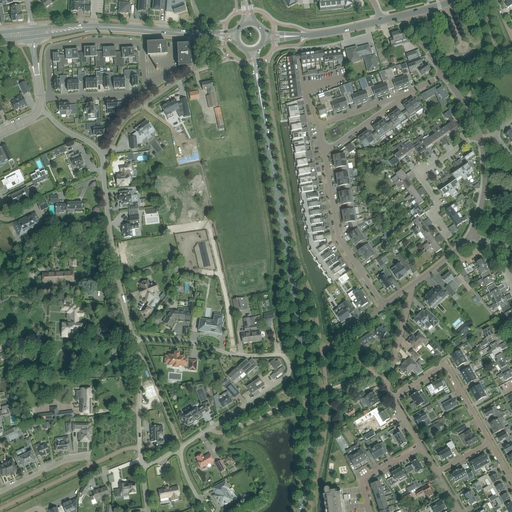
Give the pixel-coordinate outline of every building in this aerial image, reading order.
[(43,0),(44,0),(41,2),(46,8),(52,3),(50,0),(43,0)] [(81,5),(81,0),(71,0),(71,12),(73,12),(73,13),(76,13),(76,12),(78,12),(78,9),(81,9),(81,5)] [(81,0),(81,5),(81,9),(84,9),(84,12),(91,12),(91,0),(81,0)] [(119,13),(130,14),(130,4),(128,4),(128,0),(126,0),(125,0),(119,0),(120,0),(116,0),(116,4),(117,4),(117,8),(119,9),(119,13)] [(139,0),(138,12),(146,12),(146,7),(150,7),(149,9),(150,9),(150,0),(146,0),(147,1),(139,0)] [(153,0),(153,10),(160,11),(160,10),(160,5),(164,5),(164,1),(164,0),(153,0)] [(167,0),(167,6),(172,7),(174,12),(175,14),(179,13),(186,11),(185,7),(184,4),(183,3),(180,4),(180,2),(175,1),(175,3),(172,3),(171,0),(167,0)] [(319,3),(320,11),(344,8),(345,10),(353,6),(350,0),(315,0),(316,3),(319,3)] [(12,14),(11,14),(22,13),(21,5),(11,7),(12,14)] [(22,13),(11,14),(12,21),(18,21),(18,22),(22,21),(22,20),(23,20),(22,13)] [(389,39),(391,44),(391,45),(395,44),(394,42),(397,41),(401,39),(403,43),(407,42),(407,43),(406,38),(405,38),(404,33),(403,33),(403,34),(401,34),(400,32),(391,34),(393,38),(389,39)] [(166,55),(166,53),(166,47),(167,47),(167,44),(167,43),(166,43),(166,42),(147,43),(148,56),(166,55)] [(190,44),(177,44),(177,47),(176,47),(176,48),(176,52),(177,52),(178,67),(192,66),(190,44)] [(346,50),(349,63),(350,64),(360,61),(359,56),(371,53),(369,45),(357,48),(356,47),(346,50)] [(91,57),(90,47),(84,48),(84,53),(81,53),(82,63),(87,62),(86,57),(91,57)] [(96,47),(90,47),(91,57),(95,57),(96,67),(101,67),(100,62),(100,52),(97,52),(96,47)] [(115,66),(119,66),(119,52),(116,52),(115,47),(109,48),(110,58),(114,57),(115,66)] [(101,67),(106,67),(105,58),(110,58),(109,48),(103,48),(103,52),(100,52),(100,62),(101,67)] [(119,66),(124,66),(124,58),(128,58),(128,48),(122,49),(122,52),(119,52),(119,66)] [(128,48),(128,58),(133,58),(133,62),(138,62),(138,52),(134,52),(134,48),(128,48)] [(77,63),(82,63),(81,53),(78,53),(78,49),(72,50),(72,60),(77,59),(77,63)] [(66,55),(62,55),(63,65),(68,65),(68,60),(72,60),(72,50),(65,50),(66,55)] [(406,54),(409,61),(417,58),(415,51),(406,54)] [(58,69),(63,69),(63,65),(62,55),(59,55),(59,53),(53,54),(53,63),(58,63),(58,69)] [(364,57),(365,61),(368,72),(373,71),(374,71),(378,70),(374,54),(364,57)] [(423,65),(421,63),(422,63),(420,59),(407,63),(410,70),(416,68),(422,76),(426,73),(426,74),(429,72),(428,72),(431,70),(426,63),(423,65)] [(404,76),(399,78),(403,88),(408,87),(407,85),(410,84),(409,83),(412,81),(406,63),(400,65),(404,76)] [(398,90),(403,88),(399,78),(395,80),(391,68),(385,71),(392,89),(395,88),(395,89),(398,89),(398,90)] [(383,84),(379,85),(383,96),(387,94),(387,93),(389,92),(388,90),(392,89),(385,71),(379,73),(383,84)] [(64,83),(64,76),(60,76),(60,79),(54,79),(55,91),(61,91),(61,85),(64,84),(64,83)] [(64,83),(68,83),(68,84),(68,91),(74,91),(73,79),(68,79),(67,76),(64,76),(64,83)] [(378,98),(383,96),(379,85),(374,87),(370,76),(364,78),(371,96),(374,95),(375,97),(377,96),(378,98)] [(363,91),(358,93),(362,103),(367,102),(366,100),(368,99),(368,97),(371,96),(364,78),(359,80),(363,91)] [(213,88),(213,86),(212,81),(201,84),(203,90),(208,89),(209,96),(206,96),(209,108),(217,107),(213,88)] [(25,82),(20,85),(24,94),(30,92),(25,82)] [(344,86),(351,104),(354,103),(354,104),(357,104),(357,105),(362,103),(358,93),(354,95),(350,84),(344,86)] [(347,105),(351,104),(344,86),(338,88),(342,99),(338,100),(341,111),(346,109),(346,108),(348,107),(347,105)] [(449,97),(442,87),(440,88),(439,89),(437,86),(435,87),(425,93),(428,98),(432,96),(435,94),(438,92),(442,98),(439,100),(440,101),(439,101),(440,105),(441,107),(447,104),(445,99),(449,97)] [(329,91),(323,93),(330,111),(333,110),(334,112),(336,111),(337,113),(341,111),(338,100),(333,102),(329,91)] [(323,93),(318,95),(322,106),(317,108),(321,118),(326,117),(325,115),(327,114),(327,112),(330,111),(323,93)] [(27,106),(22,95),(18,97),(19,99),(12,102),(16,111),(22,107),(23,108),(27,106)] [(289,113),(299,111),(298,106),(298,103),(303,102),(303,99),(286,104),(287,109),(288,108),(289,113)] [(413,99),(412,100),(411,100),(408,102),(409,102),(408,103),(416,113),(424,108),(420,102),(417,104),(413,99)] [(162,107),(166,116),(180,109),(181,112),(183,111),(184,117),(190,116),(188,104),(178,106),(175,100),(170,103),(169,102),(170,103),(168,104),(167,103),(167,104),(162,107)] [(124,111),(124,107),(118,108),(118,101),(107,102),(107,114),(114,113),(114,111),(124,111)] [(404,113),(408,119),(416,113),(408,103),(408,102),(405,105),(403,106),(407,111),(404,113)] [(100,119),(99,112),(96,113),(96,108),(94,108),(94,104),(93,104),(93,103),(88,103),(88,104),(87,104),(87,107),(84,107),(84,113),(88,112),(88,116),(89,116),(89,119),(100,119)] [(66,111),(66,115),(77,114),(77,110),(71,110),(70,104),(59,104),(59,106),(58,106),(58,110),(59,110),(60,111),(66,111)] [(217,108),(215,109),(218,124),(219,130),(224,128),(225,128),(220,107),(217,108)] [(402,115),(401,114),(398,110),(397,111),(396,110),(393,113),(394,113),(393,113),(401,124),(408,119),(404,113),(402,115)] [(452,123),(446,127),(450,132),(455,128),(457,131),(460,129),(452,118),(454,116),(455,116),(451,110),(444,114),(447,119),(449,118),(452,123)] [(289,122),(300,120),(299,111),(289,113),(290,118),(288,118),(289,122)] [(393,129),(401,124),(393,113),(393,114),(392,113),(389,115),(390,116),(388,117),(392,122),(389,124),(393,129)] [(302,129),(300,120),(289,122),(290,126),(291,126),(292,131),(290,131),(291,131),(302,129)] [(145,121),(145,122),(142,124),(143,124),(141,126),(140,125),(134,130),(136,132),(130,137),(130,138),(131,144),(136,143),(136,145),(137,145),(143,144),(143,141),(147,138),(145,135),(149,133),(150,135),(151,135),(156,131),(150,123),(148,123),(146,121),(145,122),(145,121)] [(385,135),(393,129),(389,124),(387,126),(383,121),(382,122),(381,121),(378,123),(378,124),(385,135)] [(87,124),(87,131),(93,130),(94,136),(97,136),(97,137),(101,137),(101,135),(104,135),(104,134),(105,134),(105,129),(104,129),(104,128),(100,128),(100,127),(95,127),(95,124),(87,124)] [(378,140),(385,135),(378,124),(377,124),(374,126),(375,127),(373,128),(377,133),(374,135),(378,140)] [(444,136),(450,132),(446,127),(441,130),(437,125),(434,127),(444,140),(446,139),(444,136)] [(435,134),(430,138),(434,143),(439,139),(441,142),(444,140),(434,127),(431,129),(435,134)] [(341,133),(338,128),(330,132),(333,138),(341,133)] [(303,138),(302,129),(291,131),(291,135),(293,135),(293,140),(292,140),(303,138)] [(375,142),(378,140),(374,135),(371,136),(368,131),(366,132),(363,134),(363,135),(370,145),(374,141),(375,142)] [(370,145),(363,135),(362,135),(359,137),(358,138),(358,139),(357,140),(360,145),(361,144),(364,147),(369,144),(370,145)] [(421,136),(418,138),(428,152),(431,150),(429,147),(434,143),(430,138),(428,135),(423,139),(421,136)] [(305,147),(303,138),(292,140),(293,144),(294,144),(295,149),(305,147)] [(413,147),(412,147),(414,149),(414,150),(415,151),(418,155),(418,154),(423,151),(424,152),(425,154),(428,152),(418,138),(416,140),(418,143),(413,147)] [(402,142),(399,144),(408,158),(411,161),(414,160),(409,153),(414,150),(414,149),(412,147),(413,147),(411,144),(410,144),(405,148),(404,145),(402,142)] [(0,162),(0,161),(0,160),(4,158),(5,161),(8,160),(9,161),(13,159),(6,144),(2,146),(2,147),(0,147),(0,162)] [(395,157),(389,162),(392,166),(399,161),(399,162),(399,160),(404,157),(404,158),(406,160),(408,158),(399,144),(396,146),(400,152),(394,156),(395,157)] [(55,157),(68,151),(66,147),(53,153),(55,157)] [(305,147),(295,149),(295,153),(294,154),(295,158),(306,156),(305,147)] [(340,155),(340,152),(340,151),(336,154),(337,156),(333,156),(334,158),(333,158),(334,162),(347,160),(345,160),(344,154),(340,155)] [(462,155),(464,158),(467,162),(468,163),(471,169),(472,168),(474,167),(471,161),(476,158),(472,152),(467,156),(466,155),(465,153),(462,155)] [(75,157),(73,153),(69,155),(74,167),(76,166),(78,171),(85,168),(83,163),(81,158),(82,158),(81,155),(80,156),(80,155),(75,157)] [(308,165),(306,156),(295,158),(296,162),(297,162),(298,166),(296,166),(296,167),(308,165)] [(455,162),(458,166),(460,169),(464,174),(467,179),(468,181),(472,178),(471,177),(471,176),(469,174),(468,175),(466,172),(471,169),(468,163),(464,166),(463,167),(462,166),(463,164),(460,159),(455,162)] [(341,167),(342,170),(351,169),(349,169),(347,160),(334,162),(335,163),(334,163),(334,166),(335,166),(335,168),(341,167)] [(118,175),(118,177),(117,177),(117,180),(116,181),(117,185),(118,185),(119,185),(119,187),(128,186),(128,184),(129,184),(128,176),(130,176),(129,171),(129,170),(131,170),(131,163),(126,164),(126,166),(120,167),(121,172),(123,171),(123,174),(118,175)] [(308,168),(308,165),(296,167),(297,171),(298,171),(299,175),(298,175),(311,173),(310,168),(308,168)] [(452,174),(452,175),(454,178),(455,179),(455,180),(460,176),(461,176),(464,181),(464,182),(468,186),(469,185),(470,186),(471,185),(471,184),(468,181),(467,179),(464,174),(460,169),(458,166),(455,168),(456,170),(457,171),(452,174)] [(337,180),(350,178),(349,173),(352,172),(351,169),(342,170),(343,173),(336,174),(337,176),(336,176),(337,180)] [(6,181),(4,182),(6,185),(5,185),(8,190),(16,185),(20,183),(24,181),(18,170),(10,174),(11,175),(4,178),(6,181)] [(401,170),(396,174),(397,175),(391,179),(396,186),(410,176),(408,174),(405,176),(401,170)] [(36,174),(32,176),(34,181),(47,175),(45,171),(37,175),(36,174)] [(311,177),(310,177),(309,174),(311,174),(311,173),(298,175),(298,180),(300,180),(300,184),(299,184),(312,182),(311,177)] [(48,177),(47,175),(34,181),(36,184),(47,179),(47,178),(48,177)] [(405,188),(407,190),(412,186),(409,181),(412,179),(410,176),(396,186),(398,189),(401,187),(402,188),(404,188),(405,188)] [(345,189),(352,188),(350,178),(337,180),(337,181),(337,185),(338,185),(338,187),(344,186),(345,189)] [(448,180),(445,182),(455,196),(458,194),(454,189),(459,185),(455,180),(450,183),(448,180)] [(312,182),(299,184),(300,189),(301,188),(302,193),(313,191),(313,186),(311,186),(311,183),(312,183),(312,182)] [(440,191),(439,191),(443,196),(449,192),(452,198),(455,196),(445,182),(443,184),(444,186),(445,187),(440,191)] [(411,195),(406,199),(408,202),(413,198),(418,194),(421,192),(419,190),(416,192),(412,186),(407,190),(411,195)] [(29,193),(27,188),(10,196),(13,195),(14,198),(13,199),(13,198),(11,199),(12,202),(17,200),(19,204),(30,199),(27,194),(29,193)] [(340,199),(353,197),(352,188),(345,189),(345,192),(339,193),(340,195),(339,195),(340,198),(340,199)] [(120,197),(119,197),(120,201),(121,201),(121,205),(122,205),(123,206),(127,205),(127,204),(130,204),(130,206),(129,206),(130,210),(139,209),(138,205),(137,205),(136,202),(132,203),(131,196),(134,196),(133,191),(125,192),(125,191),(121,191),(121,193),(120,193),(120,197)] [(313,191),(302,193),(301,193),(302,201),(303,201),(304,204),(302,205),(319,202),(313,203),(312,199),(319,198),(318,193),(313,194),(313,191)] [(413,198),(408,202),(409,205),(412,203),(415,208),(418,206),(419,206),(420,205),(424,202),(420,197),(423,195),(421,192),(418,194),(413,198)] [(355,206),(353,197),(340,199),(340,203),(341,203),(341,205),(347,204),(348,207),(355,206)] [(41,211),(48,207),(45,200),(38,204),(41,211)] [(305,213),(314,211),(313,207),(320,206),(319,202),(302,205),(303,209),(305,209),(305,213)] [(60,204),(56,205),(56,214),(59,214),(59,213),(61,213),(65,213),(64,211),(68,211),(68,210),(76,209),(76,213),(78,212),(83,212),(82,203),(77,203),(67,203),(67,204),(60,204)] [(448,213),(451,218),(451,219),(457,215),(455,213),(457,211),(458,209),(456,207),(458,206),(456,203),(443,213),(445,215),(448,213)] [(348,210),(347,210),(342,211),(343,213),(342,213),(343,217),(356,215),(355,206),(348,207),(348,210)] [(413,209),(410,212),(414,217),(411,219),(412,220),(413,222),(419,218),(420,217),(425,213),(427,212),(425,209),(422,211),(418,206),(415,208),(413,209)] [(122,230),(122,234),(123,234),(124,234),(124,238),(126,237),(126,238),(130,238),(130,237),(132,237),(132,236),(131,229),(135,229),(139,229),(138,224),(140,224),(139,220),(139,216),(138,214),(138,210),(129,211),(129,215),(130,221),(131,225),(123,226),(123,230),(122,230)] [(321,210),(314,211),(305,213),(304,213),(305,218),(306,218),(306,221),(305,221),(322,219),(315,220),(315,216),(321,215),(321,210)] [(457,215),(451,219),(455,224),(452,226),(454,228),(452,230),(454,232),(458,230),(456,227),(468,219),(466,216),(463,218),(459,213),(457,215)] [(14,224),(16,229),(19,236),(41,226),(35,214),(14,224)] [(357,219),(356,215),(343,217),(343,218),(343,221),(344,221),(344,223),(351,222),(352,227),(364,222),(363,218),(357,219)] [(412,230),(414,233),(427,224),(425,221),(422,223),(419,218),(413,222),(417,227),(412,230)] [(323,223),(322,219),(305,221),(306,226),(307,226),(308,230),(307,230),(323,227),(317,228),(316,224),(323,223)] [(354,231),(352,233),(348,235),(349,237),(351,240),(352,240),(362,233),(360,230),(366,226),(364,222),(352,227),(354,231)] [(424,237),(430,234),(426,228),(429,226),(427,224),(414,233),(415,236),(421,232),(424,237)] [(324,232),(323,227),(307,230),(307,235),(309,234),(309,238),(308,238),(325,236),(325,235),(318,237),(317,233),(324,232)] [(368,241),(362,233),(352,240),(352,241),(351,241),(353,244),(354,244),(355,246),(360,242),(362,245),(368,241)] [(424,249),(438,239),(436,237),(434,239),(430,234),(424,237),(428,243),(423,246),(425,249),(424,249)] [(325,241),(325,236),(308,238),(309,247),(311,246),(311,250),(310,250),(320,247),(319,242),(325,241)] [(436,253),(441,250),(437,244),(440,242),(438,239),(424,249),(424,250),(425,249),(427,252),(430,250),(430,251),(433,251),(434,251),(436,253)] [(362,256),(373,249),(368,241),(362,245),(364,247),(359,251),(360,252),(359,253),(361,256),(362,255),(362,256)] [(320,248),(320,247),(310,250),(315,258),(316,257),(318,260),(317,261),(331,251),(325,255),(323,252),(329,248),(328,248),(326,244),(320,248)] [(378,256),(373,249),(362,256),(362,257),(364,260),(365,259),(366,261),(371,257),(373,260),(378,256)] [(333,255),(331,251),(317,261),(319,265),(321,264),(323,267),(321,268),(322,268),(336,258),(330,262),(328,259),(333,255)] [(397,269),(393,272),(398,280),(398,279),(399,280),(403,277),(402,276),(407,273),(403,268),(408,265),(400,254),(397,256),(401,262),(402,263),(400,264),(396,267),(397,269)] [(338,262),(336,258),(322,268),(324,272),(325,271),(327,274),(326,275),(340,265),(335,269),(333,266),(338,262)] [(475,271),(478,269),(478,270),(487,265),(487,266),(490,264),(489,262),(486,264),(484,259),(482,260),(481,260),(481,261),(474,265),(475,268),(473,269),(474,271),(475,271)] [(475,273),(479,271),(481,275),(489,271),(487,268),(491,266),(490,264),(487,266),(487,265),(478,270),(478,269),(475,271),(475,273)] [(343,269),(340,265),(326,275),(329,279),(330,278),(333,282),(341,277),(338,273),(343,269)] [(65,282),(65,273),(61,273),(61,272),(59,272),(59,270),(55,270),(56,273),(57,283),(65,282)] [(483,278),(479,281),(480,282),(483,281),(484,281),(491,277),(491,278),(495,276),(494,274),(491,275),(489,271),(481,275),(483,278)] [(65,273),(65,282),(74,282),(73,272),(65,273)] [(57,283),(56,273),(42,274),(42,276),(38,277),(38,281),(43,281),(43,284),(57,283)] [(455,278),(454,278),(454,279),(450,273),(443,279),(445,281),(444,281),(445,282),(447,284),(453,280),(458,287),(462,284),(461,282),(457,277),(455,278)] [(387,274),(378,280),(382,285),(382,286),(383,286),(386,290),(392,286),(390,284),(392,282),(389,277),(387,274)] [(483,281),(480,282),(480,283),(481,284),(484,282),(487,287),(490,285),(494,283),(492,279),(496,277),(495,276),(491,278),(491,277),(484,281),(483,281)] [(148,281),(140,284),(142,289),(140,289),(140,290),(141,290),(142,293),(143,297),(145,296),(147,301),(152,299),(153,300),(155,299),(159,298),(158,297),(159,297),(157,293),(157,294),(157,293),(156,293),(155,292),(156,292),(158,291),(155,283),(153,284),(152,284),(151,285),(150,286),(148,281)] [(487,288),(490,293),(489,294),(489,295),(491,294),(499,289),(500,290),(505,287),(503,284),(497,287),(495,284),(487,288)] [(452,297),(453,297),(456,295),(456,294),(449,285),(445,288),(452,297)] [(430,307),(434,303),(437,301),(441,297),(443,300),(447,296),(439,287),(434,291),(433,290),(430,293),(429,292),(426,295),(427,296),(423,299),(425,302),(424,302),(429,307),(430,306),(430,307)] [(359,307),(361,306),(362,307),(368,303),(363,297),(360,292),(359,291),(359,290),(357,288),(355,290),(357,293),(354,295),(354,296),(351,298),(350,298),(353,302),(351,303),(355,309),(357,308),(357,309),(359,308),(359,307)] [(489,294),(487,295),(488,296),(489,298),(493,296),(495,299),(502,295),(500,290),(499,289),(491,294),(489,295),(489,294)] [(494,304),(489,307),(490,309),(493,307),(495,306),(494,305),(495,305),(496,304),(497,306),(498,305),(498,304),(507,300),(507,301),(511,298),(511,297),(510,294),(504,298),(502,295),(495,299),(497,302),(494,303),(494,304)] [(236,312),(248,309),(245,297),(233,300),(236,312)] [(61,304),(61,311),(67,311),(67,314),(67,316),(66,316),(65,321),(67,321),(67,324),(62,323),(61,337),(72,338),(72,333),(73,334),(78,334),(79,330),(83,330),(83,324),(78,324),(79,316),(83,316),(83,312),(79,312),(79,307),(76,307),(76,304),(74,304),(74,299),(69,299),(69,304),(66,304),(64,303),(64,304),(61,304)] [(495,305),(494,305),(495,306),(496,308),(496,309),(498,308),(501,306),(502,309),(510,305),(507,301),(507,300),(498,304),(498,305),(497,306),(496,304),(495,305)] [(350,317),(348,314),(353,310),(347,301),(342,304),(343,305),(341,306),(343,309),(336,314),(341,323),(350,317)] [(147,305),(142,312),(146,315),(144,317),(148,320),(153,314),(150,311),(152,309),(147,305)] [(505,314),(503,315),(504,316),(506,315),(511,311),(511,307),(511,308),(510,305),(502,309),(505,314)] [(170,311),(166,317),(165,317),(163,320),(164,321),(168,324),(167,325),(171,327),(175,320),(177,319),(184,320),(183,322),(190,322),(191,309),(184,308),(184,310),(179,309),(178,309),(178,312),(170,312),(170,311)] [(423,311),(420,314),(419,314),(416,317),(417,318),(414,321),(422,329),(425,326),(427,328),(431,324),(434,327),(439,322),(426,310),(424,313),(423,311)] [(504,316),(503,315),(501,316),(503,319),(507,317),(509,320),(511,318),(511,311),(506,315),(504,316)] [(222,324),(221,323),(222,318),(215,316),(214,324),(212,323),(212,325),(201,323),(200,330),(209,331),(208,332),(210,332),(216,333),(217,333),(221,333),(222,324)] [(249,318),(250,326),(252,342),(261,340),(260,332),(254,333),(253,330),(257,330),(256,326),(255,326),(254,317),(249,318)] [(242,334),(242,338),(243,343),(252,342),(250,326),(249,318),(243,318),(244,327),(245,331),(243,331),(244,334),(242,334)] [(470,328),(466,324),(458,332),(461,335),(470,328)] [(387,332),(378,327),(376,331),(374,330),(370,333),(359,340),(363,346),(374,339),(373,338),(376,336),(382,339),(383,339),(385,341),(386,340),(388,340),(390,337),(389,335),(389,334),(386,333),(387,332)] [(483,340),(484,342),(487,340),(488,341),(496,336),(496,337),(499,335),(498,335),(498,333),(495,335),(492,330),(492,331),(490,327),(484,331),(486,334),(485,335),(487,338),(483,340)] [(415,350),(415,349),(422,343),(425,346),(429,342),(419,333),(414,338),(413,336),(412,337),(411,337),(410,338),(409,339),(408,340),(408,341),(407,342),(409,344),(410,345),(415,350)] [(489,343),(491,346),(498,342),(496,339),(502,336),(500,333),(498,335),(499,335),(496,337),(496,336),(488,341),(487,340),(484,342),(480,344),(481,348),(489,343)] [(467,335),(461,338),(463,343),(469,340),(467,335)] [(435,351),(437,349),(441,353),(443,351),(433,341),(428,345),(435,351)] [(500,346),(500,345),(498,342),(491,346),(492,349),(488,352),(489,353),(493,351),(493,352),(501,348),(504,347),(504,346),(506,345),(505,343),(502,344),(503,345),(500,346)] [(490,355),(494,353),(496,358),(503,354),(501,351),(507,347),(506,345),(504,346),(504,347),(501,348),(493,352),(493,351),(489,353),(490,355)] [(452,356),(455,362),(466,355),(461,347),(456,351),(457,353),(452,356)] [(409,353),(416,360),(419,357),(412,350),(409,353)] [(165,364),(169,364),(168,366),(173,366),(173,368),(178,368),(178,367),(183,367),(184,366),(187,366),(187,367),(189,367),(189,370),(196,371),(197,361),(189,360),(189,363),(187,363),(188,358),(184,358),(184,356),(179,356),(179,355),(174,354),(174,355),(169,355),(169,356),(165,356),(165,364)] [(494,363),(493,364),(494,365),(495,365),(498,363),(506,359),(506,360),(509,358),(508,357),(505,358),(503,354),(496,358),(498,361),(494,363)] [(471,364),(466,355),(455,362),(455,363),(454,363),(457,367),(458,367),(463,364),(465,367),(471,364)] [(407,376),(407,375),(413,369),(419,374),(423,371),(410,358),(406,362),(405,361),(402,364),(403,365),(399,369),(401,370),(400,371),(400,372),(401,373),(402,374),(403,373),(404,373),(405,374),(407,376)] [(495,365),(494,365),(495,367),(496,366),(499,365),(502,369),(508,365),(506,362),(510,360),(509,358),(506,360),(506,359),(498,363),(495,365)] [(244,362),(238,367),(244,372),(246,375),(257,365),(254,361),(252,359),(249,362),(247,360),(244,362)] [(461,373),(464,379),(476,373),(471,364),(465,368),(467,370),(461,373)] [(503,372),(498,375),(499,378),(501,377),(500,376),(502,375),(502,376),(511,371),(511,372),(511,371),(511,368),(511,370),(508,365),(502,369),(503,372)] [(238,367),(228,376),(233,382),(240,376),(242,378),(246,375),(244,372),(238,367)] [(278,369),(274,373),(274,374),(276,377),(283,372),(284,371),(283,371),(281,368),(278,369)] [(501,377),(499,378),(500,379),(503,377),(506,382),(511,378),(511,374),(511,373),(511,371),(511,372),(511,371),(502,376),(502,375),(500,376),(501,377)] [(476,373),(464,379),(465,380),(464,380),(466,384),(467,384),(468,384),(473,381),(475,384),(480,381),(476,373)] [(259,377),(252,382),(258,390),(265,386),(259,377)] [(442,388),(443,390),(446,394),(450,391),(444,382),(442,383),(440,379),(432,384),(433,387),(428,390),(431,395),(434,393),(433,391),(437,389),(438,391),(442,388)] [(232,395),(237,390),(228,380),(225,383),(228,386),(225,388),(229,392),(227,393),(227,395),(223,397),(220,399),(218,395),(214,397),(217,409),(222,406),(223,408),(233,402),(231,400),(230,399),(233,396),(232,395)] [(252,395),(258,390),(252,382),(246,386),(252,395)] [(147,391),(146,391),(148,398),(150,397),(150,398),(156,396),(153,385),(146,388),(147,391)] [(471,391),(474,396),(485,390),(485,389),(484,390),(481,385),(478,387),(471,391)] [(81,398),(81,413),(91,413),(91,388),(86,388),(81,388),(81,398)] [(490,398),(485,390),(474,396),(477,401),(483,398),(484,401),(490,398)] [(365,394),(361,391),(352,399),(355,403),(365,394)] [(367,405),(367,404),(369,408),(369,409),(372,407),(380,402),(373,392),(366,397),(363,399),(367,405)] [(410,397),(417,407),(421,404),(423,406),(429,403),(423,394),(420,396),(417,392),(410,397)] [(453,399),(450,401),(449,399),(447,395),(437,401),(440,407),(443,405),(446,412),(457,406),(455,403),(456,403),(454,400),(453,400),(453,399)] [(188,414),(184,417),(183,418),(188,426),(194,422),(194,423),(197,421),(196,420),(201,418),(200,416),(209,410),(206,404),(201,407),(202,407),(198,410),(197,408),(191,412),(191,411),(188,413),(188,414)] [(495,406),(491,408),(488,410),(484,413),(485,416),(486,416),(486,417),(486,418),(486,417),(487,418),(494,414),(496,417),(500,415),(501,414),(499,411),(498,411),(495,406)] [(58,407),(51,408),(51,413),(38,414),(39,421),(74,417),(74,411),(58,413),(58,407)] [(358,419),(356,421),(358,424),(361,422),(360,420),(362,419),(363,421),(364,422),(365,421),(373,417),(372,416),(374,414),(375,416),(381,426),(386,423),(386,422),(385,422),(390,419),(388,416),(387,415),(385,411),(379,415),(378,414),(379,413),(376,409),(369,413),(368,414),(364,416),(358,419)] [(494,422),(490,424),(493,429),(503,423),(501,418),(503,417),(506,415),(504,412),(501,414),(500,415),(496,417),(498,420),(496,421),(495,421),(494,422)] [(425,413),(414,419),(417,423),(418,425),(419,424),(423,429),(428,426),(431,424),(428,418),(425,413)] [(439,423),(437,424),(427,430),(430,435),(431,438),(433,437),(433,438),(434,437),(437,435),(435,433),(440,430),(438,428),(441,426),(439,423)] [(499,432),(500,432),(500,431),(501,431),(506,428),(503,423),(493,429),(495,434),(499,432)] [(77,432),(79,432),(79,435),(79,440),(81,440),(81,442),(89,442),(89,436),(91,436),(91,428),(89,428),(89,426),(85,426),(85,425),(79,425),(79,426),(78,426),(78,424),(73,424),(73,431),(77,431),(77,432)] [(464,424),(455,429),(458,434),(466,429),(464,424)] [(159,426),(151,426),(151,442),(155,442),(155,446),(160,446),(160,445),(164,444),(163,430),(159,430),(159,426)] [(395,428),(388,432),(390,436),(392,435),(397,444),(398,443),(400,446),(402,445),(402,446),(406,444),(405,443),(406,443),(406,442),(404,439),(403,436),(400,433),(400,432),(398,434),(396,432),(397,432),(395,428)] [(463,434),(466,439),(465,440),(463,442),(465,446),(468,444),(469,446),(477,441),(473,434),(473,435),(470,430),(463,434)] [(501,442),(502,442),(502,441),(503,441),(507,438),(509,442),(511,439),(511,435),(511,436),(508,431),(497,437),(500,442),(501,442)] [(370,432),(363,436),(366,441),(373,437),(370,432)] [(70,451),(69,437),(64,438),(64,442),(55,443),(56,452),(65,451),(65,452),(70,451)] [(441,459),(442,461),(452,455),(450,451),(455,448),(452,441),(446,445),(447,447),(445,449),(445,450),(438,454),(439,456),(438,456),(440,460),(441,459)] [(50,453),(46,444),(42,446),(41,443),(34,446),(36,452),(39,451),(41,457),(50,453)] [(379,445),(374,448),(380,457),(385,454),(384,453),(382,449),(385,447),(382,443),(379,445)] [(364,461),(363,460),(366,459),(363,454),(366,452),(362,446),(359,448),(353,451),(360,463),(364,461)] [(380,457),(374,448),(369,451),(369,450),(366,452),(368,457),(372,455),(373,457),(375,460),(380,457)] [(22,454),(15,458),(19,466),(22,464),(23,467),(35,461),(33,456),(34,455),(31,450),(26,452),(27,454),(23,456),(22,454)] [(360,463),(353,451),(348,454),(344,457),(347,463),(351,461),(353,465),(354,466),(356,464),(357,465),(360,463)] [(202,454),(196,458),(198,461),(197,462),(201,468),(202,468),(202,469),(203,469),(204,469),(205,469),(206,468),(206,467),(206,466),(214,461),(210,454),(205,457),(204,458),(202,454)] [(481,457),(486,466),(491,463),(489,459),(488,459),(485,454),(485,455),(481,457)] [(481,457),(475,460),(480,469),(486,466),(481,457)] [(423,470),(422,468),(423,468),(422,465),(421,466),(417,459),(411,463),(412,465),(409,466),(406,468),(409,473),(412,472),(412,471),(415,470),(417,473),(419,472),(419,473),(422,471),(421,470),(423,470)] [(12,460),(7,463),(0,466),(0,471),(3,477),(6,475),(7,477),(11,475),(11,476),(14,474),(14,473),(18,471),(12,460)] [(476,472),(480,469),(475,460),(470,463),(472,467),(471,468),(474,474),(475,475),(477,474),(476,472)] [(221,461),(215,464),(220,473),(226,469),(221,461)] [(391,487),(394,485),(399,482),(398,479),(405,474),(401,467),(400,468),(399,468),(397,469),(397,470),(391,473),(393,477),(391,478),(390,478),(387,480),(391,487)] [(462,478),(463,479),(469,475),(471,478),(474,476),(470,470),(465,472),(463,468),(459,471),(458,470),(453,473),(454,474),(451,475),(455,482),(462,478)] [(490,485),(493,484),(500,480),(496,474),(489,478),(487,474),(486,475),(484,476),(479,479),(477,480),(479,482),(479,484),(487,479),(490,485)] [(225,505),(226,504),(226,503),(231,500),(229,496),(230,495),(228,492),(227,492),(226,489),(228,488),(225,482),(213,489),(217,495),(215,496),(218,502),(219,501),(218,502),(220,505),(221,505),(222,505),(223,505),(225,504),(225,505)] [(372,490),(373,490),(373,489),(381,487),(379,482),(371,484),(372,490)] [(493,489),(496,494),(498,493),(505,489),(502,483),(495,487),(493,484),(490,485),(483,489),(485,493),(493,489)] [(120,490),(115,491),(115,497),(121,497),(121,494),(129,493),(135,492),(135,490),(134,484),(126,485),(126,484),(120,485),(120,490)] [(414,484),(406,489),(408,492),(416,488),(414,484)] [(78,496),(78,498),(82,498),(84,495),(89,488),(85,485),(80,493),(78,496)] [(433,495),(431,491),(428,486),(416,493),(417,496),(423,492),(425,495),(425,494),(428,498),(430,497),(433,495)] [(98,489),(101,498),(109,495),(106,487),(102,488),(98,489)] [(180,496),(178,487),(159,491),(160,499),(171,497),(171,501),(178,500),(178,496),(180,496)] [(343,511),(341,490),(341,489),(329,491),(329,490),(329,489),(328,488),(327,488),(326,487),(326,488),(325,488),(324,488),(324,489),(323,490),(323,491),(324,495),(326,511),(343,511)] [(471,505),(476,502),(477,503),(480,501),(477,496),(474,498),(471,492),(472,491),(470,488),(465,492),(466,494),(465,495),(467,499),(467,500),(468,502),(469,502),(471,505)] [(96,500),(92,501),(92,504),(103,500),(102,498),(101,498),(98,489),(93,491),(94,495),(96,500)] [(412,496),(410,492),(399,499),(401,503),(401,502),(403,500),(404,501),(412,496)] [(500,497),(498,493),(496,494),(488,499),(490,503),(498,498),(501,504),(511,499),(507,493),(500,497)] [(63,505),(65,511),(70,511),(71,511),(70,511),(76,511),(77,499),(71,502),(71,501),(67,503),(63,504),(63,505)] [(434,501),(427,505),(429,507),(429,508),(430,507),(430,506),(431,507),(433,511),(439,511),(443,510),(444,510),(445,510),(444,509),(445,508),(445,507),(444,504),(443,504),(441,501),(440,502),(436,504),(434,501)]
